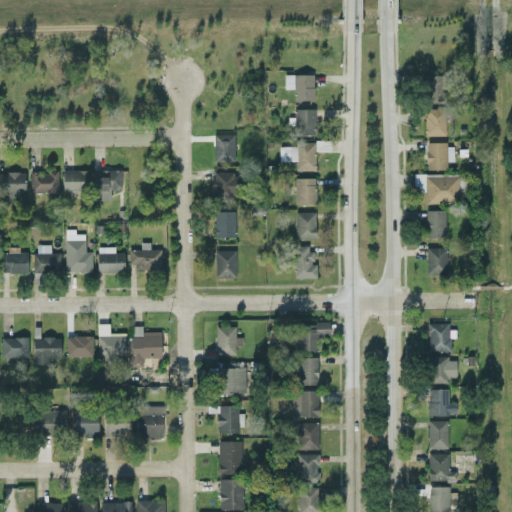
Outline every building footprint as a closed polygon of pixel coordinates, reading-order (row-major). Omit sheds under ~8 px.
[(283,75),(283,89),(292,89),(293,100),(313,100),(312,74),(283,75)] [(423,75),(423,100),(445,100),(444,75),(423,75)] [(313,134),(313,109),(293,109),(293,135),(313,134)] [(423,135),(444,136),(445,109),(423,109),(423,135)] [(213,161),(233,161),(233,134),(212,134),(213,161)] [(314,170),(314,142),(294,142),(294,146),(278,146),(278,161),(296,161),(296,170),(314,170)] [(452,161),(452,143),(425,143),(425,169),(445,169),(445,161),(452,161)] [(86,170),(62,169),(61,190),(86,191),(86,170)] [(120,170),(93,169),(92,200),(109,200),(109,189),(120,189),(120,170)] [(28,171),(29,193),(57,192),(56,170),(28,171)] [(0,172),(0,198),(22,198),(22,172),(0,172)] [(237,173),(214,172),(213,198),(236,199),(237,173)] [(456,175),(423,175),(424,204),(457,203),(456,175)] [(294,204),(315,204),(314,177),(293,178),(294,204)] [(425,237),(444,237),(444,210),(424,210),(425,237)] [(234,211),(213,211),(213,237),(233,237),(234,211)] [(314,211),(294,212),(294,239),(314,239),(314,211)] [(91,251),(84,251),(84,234),(74,234),(74,229),(64,229),(63,271),(90,272),(91,251)] [(148,249),(148,242),(139,242),(139,250),(127,249),(127,268),(159,269),(160,249),(148,249)] [(49,244),(33,244),(32,271),(59,272),(59,252),(49,252),(49,244)] [(315,278),(315,264),(310,264),(310,245),(293,245),(293,277),(315,278)] [(26,273),(26,252),(18,252),(18,247),(3,246),(2,273),(26,273)] [(123,272),(123,252),(113,252),(113,246),(96,246),(96,272),(123,272)] [(446,248),(425,247),(425,274),(445,275),(446,248)] [(234,250),(213,250),(214,278),(235,277),(234,250)] [(447,322),(425,323),(426,351),(449,351),(449,337),(454,337),(453,329),(447,329),(447,322)] [(124,357),(124,333),(108,333),(108,323),(95,324),(96,357),(124,357)] [(316,350),(316,336),(328,336),(327,323),(299,323),(299,350),(316,350)] [(159,331),(140,331),(140,326),(129,326),(130,367),(141,366),(141,358),(159,357),(159,331)] [(234,326),(214,326),(214,354),(234,354),(233,345),(241,345),(241,336),(234,337),(234,326)] [(91,336),(64,336),(64,357),(91,357),(91,336)] [(26,337),(0,337),(0,357),(27,357),(26,337)] [(32,337),(32,364),(47,365),(47,357),(59,358),(59,337),(32,337)] [(317,384),(316,357),(297,357),(297,384),(317,384)] [(455,357),(427,357),(427,382),(447,383),(447,377),(454,377),(455,357)] [(244,394),(244,366),(217,367),(218,395),(244,394)] [(447,389),(427,389),(426,415),(454,415),(455,402),(447,402),(447,389)] [(317,390),(292,390),(292,416),(316,416),(317,390)] [(161,405),(135,406),(136,437),(162,437),(161,405)] [(236,405),(215,405),(215,433),(241,432),(240,413),(236,413),(236,405)] [(65,409),(33,410),(34,434),(65,433),(65,409)] [(70,436),(97,436),(96,411),(69,412),(70,436)] [(102,414),(103,436),(130,435),(129,413),(102,414)] [(446,420),(426,420),(426,448),(446,448),(446,420)] [(316,422),(296,423),(296,449),(317,449),(316,422)] [(216,440),(216,474),(240,474),(240,441),(216,440)] [(318,454),(295,453),(294,483),(317,483),(318,454)] [(447,453),(427,453),(427,480),(455,481),(455,470),(447,470),(447,453)] [(242,509),(241,479),(217,479),(217,509),(242,509)] [(448,511),(448,501),(448,486),(427,486),(428,511),(448,511)] [(317,511),(317,487),(296,487),(296,511),(317,511)] [(162,511),(163,500),(134,499),(134,511),(162,511)] [(95,511),(95,501),(67,500),(67,511),(95,511)] [(99,502),(99,511),(129,511),(129,501),(99,502)] [(62,511),(63,502),(36,502),(36,511),(62,511)]
